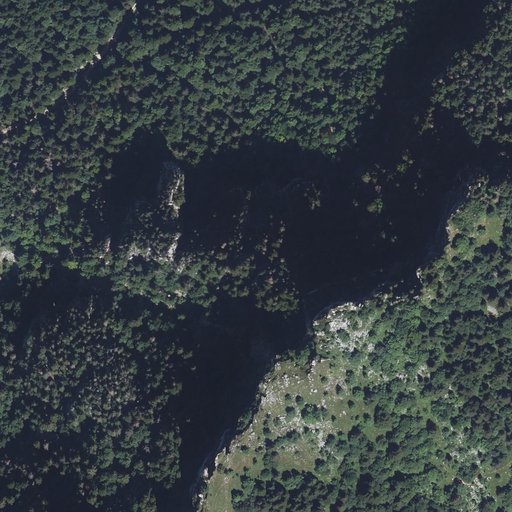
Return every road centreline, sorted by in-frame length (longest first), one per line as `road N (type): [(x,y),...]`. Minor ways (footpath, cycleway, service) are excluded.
road 1 (track): [(0,134),(72,91),(140,0)]
road 2 (track): [(88,74),(258,0)]
